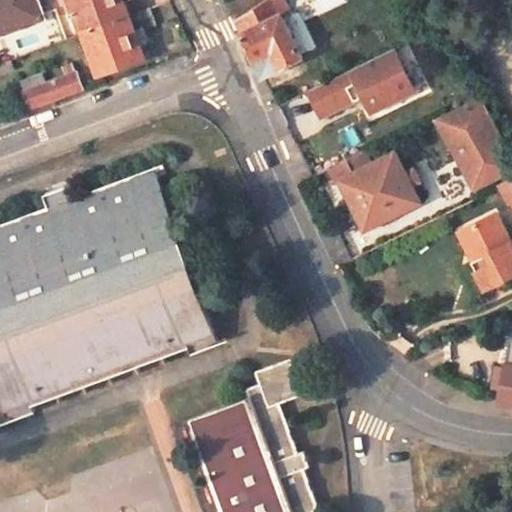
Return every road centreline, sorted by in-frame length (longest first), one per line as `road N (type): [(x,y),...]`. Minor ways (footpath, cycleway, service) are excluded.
road 1 (residential): [(223,70),(364,370)]
road 2 (residential): [(223,70),(0,151)]
road 3 (residential): [(364,370),(423,414),(511,433)]
road 4 (residential): [(377,511),(364,370)]
